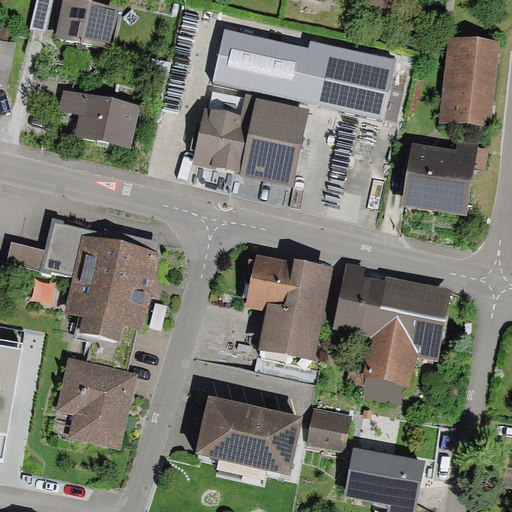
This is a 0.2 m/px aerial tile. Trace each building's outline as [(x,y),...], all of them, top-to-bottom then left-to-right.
[(49,0),(34,0),(28,29),(42,32),(49,0)] [(112,9),(67,0),(60,0),(53,39),(104,49),(112,9)] [(386,9),(388,0),(361,0),(361,3),(386,9)] [(0,83),(4,84),(12,42),(3,40),(5,31),(0,29),(0,83)] [(380,122),(392,66),(355,58),(357,49),(309,39),(307,49),(221,31),(209,85),(244,93),(306,106),(380,122)] [(485,137),(496,44),(448,39),(437,131),(485,137)] [(289,185),(306,106),(244,93),(240,114),(202,106),(190,164),(289,185)] [(134,150),(142,111),(71,96),(67,113),(77,115),(72,136),(134,150)] [(478,157),(413,149),(406,211),(470,219),(478,157)] [(51,224),(44,252),(39,271),(71,279),(63,311),(82,316),(79,331),(118,340),(122,323),(142,328),(152,288),(161,252),(51,224)] [(44,252),(8,242),(3,262),(39,271),(44,252)] [(324,267),(253,255),(244,307),(263,311),(257,349),(308,358),(324,267)] [(434,358),(446,289),(342,271),(331,328),(368,335),(362,366),(351,364),(348,383),(364,386),(361,399),(396,405),(399,387),(406,388),(412,354),(434,358)] [(26,343),(0,338),(0,466),(4,468),(26,343)] [(77,410),(71,438),(120,449),(137,373),(68,358),(58,406),(77,410)] [(37,409),(43,364),(24,361),(17,406),(37,409)] [(284,476),(296,423),(205,404),(194,457),(284,476)] [(341,450),(347,418),(309,411),(303,443),(341,450)] [(409,511),(417,460),(353,450),(345,499),(385,505),(383,511),(409,511)]
